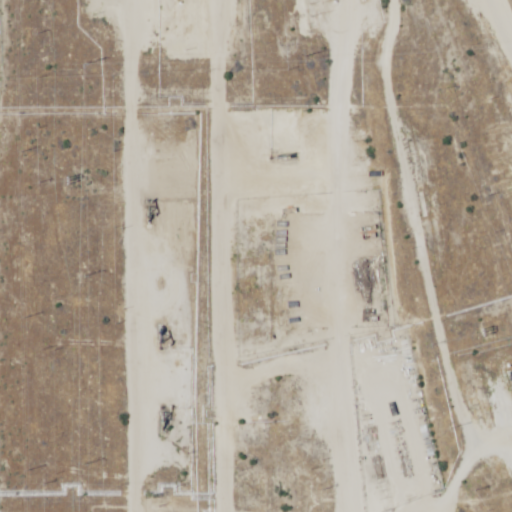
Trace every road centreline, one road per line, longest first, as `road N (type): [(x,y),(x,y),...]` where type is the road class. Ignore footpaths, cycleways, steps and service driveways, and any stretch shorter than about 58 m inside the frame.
road 1 (track): [(403,511),(346,415),(325,320),(306,0)]
road 2 (track): [(81,0),(93,511)]
road 3 (track): [(189,0),(189,511)]
road 4 (track): [(511,352),(369,0)]
